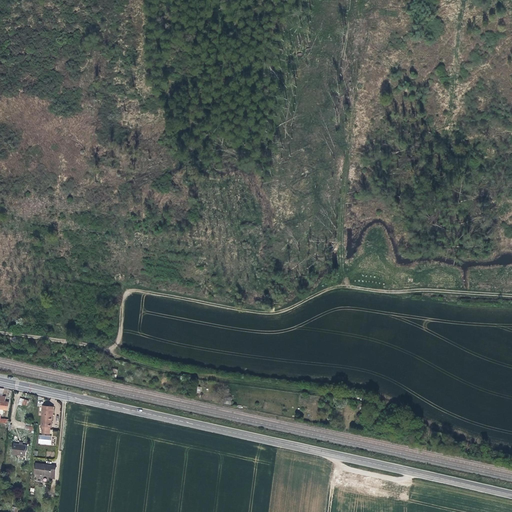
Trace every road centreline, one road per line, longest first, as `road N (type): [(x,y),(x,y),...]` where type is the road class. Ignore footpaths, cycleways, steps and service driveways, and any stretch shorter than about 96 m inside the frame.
road 1 (unclassified): [(511,494),(0,381)]
road 2 (track): [(263,311),(124,291),(120,351),(0,331)]
